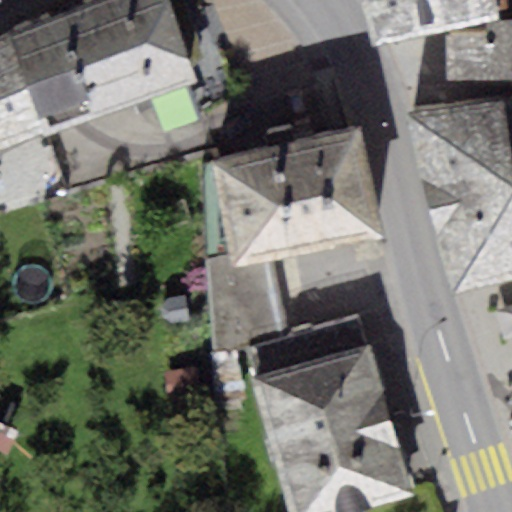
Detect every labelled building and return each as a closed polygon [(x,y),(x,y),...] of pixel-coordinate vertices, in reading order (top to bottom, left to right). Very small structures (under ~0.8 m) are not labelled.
[(187,0),(105,0),(9,37),(47,135),(213,75),(187,0)] [(359,0),(373,49),(447,32),(501,20),(498,0),(359,0)] [(447,32),(454,90),(511,82),(511,0),(498,0),(501,20),(447,32)] [(0,152),(47,135),(9,37),(0,40),(0,152)] [(511,98),(500,101),(511,142),(511,98)] [(511,142),(500,101),(406,115),(456,298),(511,282),(511,142)] [(357,128),(210,159),(233,270),(380,239),(357,128)] [(369,511),(419,497),(373,344),(366,346),(357,314),(248,347),(258,379),(251,380),(290,511),(369,511)]
